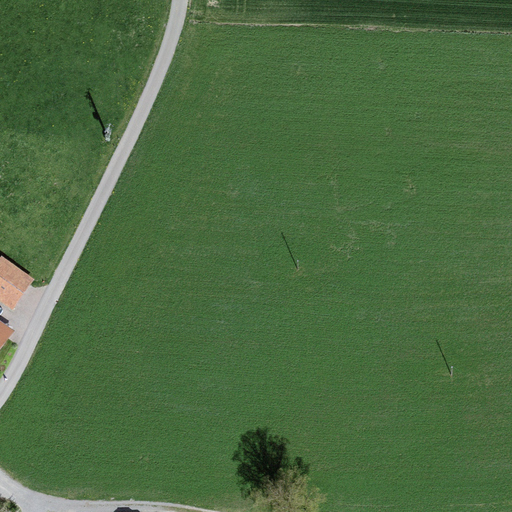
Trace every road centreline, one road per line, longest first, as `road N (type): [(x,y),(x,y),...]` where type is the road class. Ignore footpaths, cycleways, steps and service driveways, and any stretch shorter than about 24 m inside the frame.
road 1 (track): [(0,395),(166,59),(183,0)]
road 2 (track): [(0,472),(40,500),(213,511)]
